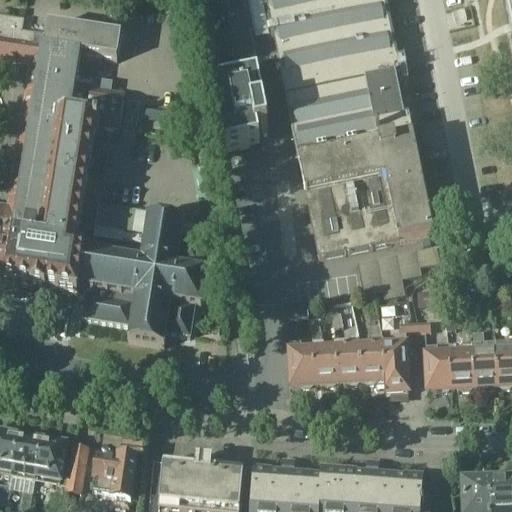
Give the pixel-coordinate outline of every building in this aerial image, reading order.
[(197,0),(213,76),(234,72),(235,74),(240,73),(240,70),(244,70),(245,74),(256,72),(255,68),(268,65),(278,63),(300,171),(319,263),(388,249),(432,241),(407,122),(403,123),(395,81),(400,80),(383,0),(197,0)] [(511,0),(503,0),(509,27),(510,32),(511,40),(511,0)] [(464,12),(453,15),(455,24),(466,21),(464,12)] [(0,62),(29,67),(7,209),(81,221),(95,133),(98,134),(99,130),(119,133),(124,99),(111,97),(113,86),(77,81),(81,59),(118,65),(121,41),(48,30),(47,40),(22,36),(23,24),(0,19),(0,62)] [(229,88),(211,92),(224,155),(239,152),(250,150),(260,148),(258,137),(268,135),(264,114),(258,82),(244,85),(229,88)] [(0,207),(0,275),(1,276),(0,282),(0,286),(31,291),(31,293),(46,296),(46,294),(76,299),(76,301),(85,302),(82,324),(130,332),(128,345),(164,351),(167,338),(190,342),(195,310),(202,311),(207,275),(201,274),(206,242),(182,239),(184,226),(148,220),(146,235),(142,255),(85,245),(85,244),(77,243),(81,221),(7,209),(0,207)] [(95,229),(93,239),(123,244),(123,242),(140,245),(142,237),(133,235),(134,233),(146,235),(148,220),(149,215),(137,213),(98,207),(95,229)] [(186,228),(184,238),(205,242),(207,231),(186,228)] [(502,264),(493,265),(495,277),(505,275),(502,264)] [(479,267),(457,269),(461,288),(482,284),(479,267)] [(376,311),(368,312),(370,325),(379,323),(377,311),(376,311)] [(452,312),(442,314),(447,335),(456,334),(452,312)] [(342,318),(331,319),(334,332),(344,331),(342,318)] [(318,323),(310,325),(312,337),(321,335),(318,323)] [(417,327),(416,327),(417,339),(426,338),(431,338),(430,327),(417,327)] [(412,328),(399,328),(400,339),(413,339),(415,339),(414,328),(412,328)] [(426,338),(417,339),(417,344),(417,353),(427,353),(427,350),(426,338)] [(481,338),(471,338),(471,348),(473,392),(482,392),(484,394),(491,393),(493,391),(496,391),(494,347),(482,347),(481,338)] [(383,341),(382,341),(382,342),(383,354),(384,389),(384,396),(385,396),(386,400),(388,404),(408,402),(408,398),(410,398),(407,344),(406,340),(394,340),(395,344),(392,345),(392,347),(383,348),(383,341)] [(372,348),(360,349),(362,387),(365,387),(367,389),(373,388),(375,386),(377,386),(377,389),(384,389),(383,354),(382,342),(382,341),(372,342),(372,348)] [(347,343),(336,344),(337,354),(338,388),(348,388),(350,389),(357,389),(359,387),(362,387),(360,349),(347,350),(347,343)] [(321,344),(312,344),(312,352),(316,389),(324,389),(326,391),(333,390),(335,388),(338,388),(337,354),(336,344),(335,344),(335,350),(323,351),(323,344),(321,344)] [(511,345),(494,347),(496,391),(499,391),(501,393),(508,392),(510,390),(511,389),(511,345)] [(301,346),(290,347),(292,391),(302,390),(303,392),(310,392),(313,389),(316,389),(312,352),(301,353),(301,346)] [(471,348),(448,349),(448,356),(450,393),(459,393),(461,395),(468,395),(470,392),(473,392),(471,348)] [(427,360),(425,360),(427,394),(436,394),(439,396),(446,396),(447,393),(450,393),(448,356),(437,357),(437,350),(427,350),(427,353),(427,360)] [(0,474),(1,475),(1,479),(11,481),(12,477),(19,441),(9,439),(7,436),(0,434),(0,474)] [(10,491),(10,492),(24,495),(34,496),(35,485),(36,481),(43,445),(32,443),(31,440),(23,439),(20,441),(19,441),(12,477),(11,481),(10,491)] [(43,445),(36,481),(50,483),(50,487),(60,489),(67,449),(57,448),(55,444),(47,443),(44,445),(43,445)] [(76,455),(70,494),(83,497),(90,457),(76,455)] [(95,488),(94,499),(98,500),(106,501),(105,502),(113,502),(113,505),(114,505),(113,509),(116,511),(128,511),(130,511),(131,508),(137,467),(136,467),(137,460),(121,457),(120,464),(118,464),(118,467),(102,464),(102,460),(98,459),(94,488),(95,488)] [(254,474),(250,511),(335,511),(339,476),(321,474),(321,479),(294,477),(295,466),(283,465),(282,477),(272,476),(254,474)] [(159,510),(158,511),(240,511),(244,473),(239,473),(216,471),(215,476),(191,474),(191,468),(163,466),(163,467),(162,476),(162,484),(161,493),(160,501),(159,510)] [(339,476),(335,511),(431,511),(432,500),(422,499),(423,482),(405,481),(378,479),(379,467),(367,466),(367,478),(356,477),(339,476)] [(154,467),(153,475),(162,476),(163,467),(154,467)] [(153,475),(152,483),(162,484),(162,476),(153,475)] [(490,484),(488,484),(489,511),(511,511),(511,482),(501,483),(499,481),(492,481),(490,484)] [(466,485),(463,485),(463,488),(463,492),(464,511),(489,511),(488,484),(477,485),(474,482),(468,482),(466,485)] [(152,483),(151,492),(161,493),(162,484),(152,483)] [(0,489),(0,508),(7,509),(10,492),(10,491),(0,489)] [(151,492),(150,500),(160,501),(161,493),(151,492)] [(21,511),(30,511),(34,496),(24,495),(24,496),(21,511)] [(150,500),(149,509),(159,510),(160,501),(150,500)] [(55,501),(52,511),(63,511),(65,503),(55,501)]
